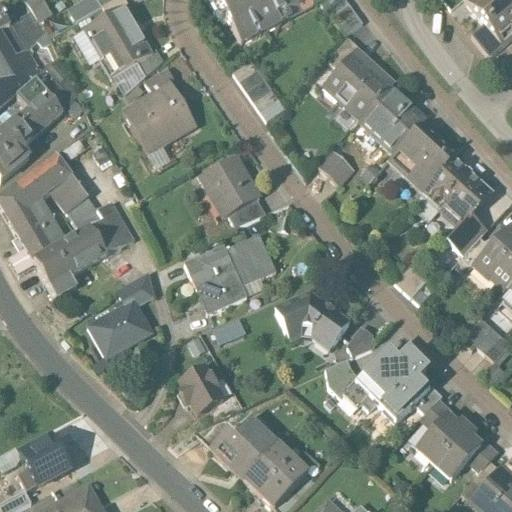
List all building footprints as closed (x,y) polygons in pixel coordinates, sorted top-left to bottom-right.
[(33,0),(23,7),(29,16),(37,29),(50,20),(37,0),(33,0)] [(83,0),(86,4),(66,16),(74,29),(102,12),(94,0),(83,0)] [(94,0),(102,12),(123,0),(94,0)] [(213,0),(240,50),(280,29),(276,22),(310,4),(308,0),(213,0)] [(341,0),(320,0),(316,3),(342,43),(362,30),(341,0)] [(471,0),(463,7),(483,31),(502,53),(511,44),(511,11),(502,0),(471,0)] [(511,0),(502,0),(511,11),(511,0)] [(123,13),(83,37),(111,84),(151,61),(123,13)] [(9,28),(10,30),(25,55),(28,54),(35,47),(44,39),(37,29),(29,16),(9,28)] [(7,32),(0,36),(15,62),(25,55),(10,30),(7,32)] [(483,31),(470,42),(489,64),(502,53),(483,31)] [(44,39),(35,47),(44,54),(55,46),(47,35),(44,39)] [(0,118),(17,102),(31,90),(29,85),(15,62),(0,36),(0,118)] [(358,58),(346,47),(327,69),(337,78),(355,59),(357,61),(358,58)] [(28,54),(25,55),(15,62),(29,85),(41,77),(28,54)] [(151,61),(111,84),(123,102),(161,66),(156,58),(151,61)] [(360,128),(389,96),(392,94),(357,61),(355,59),(337,78),(323,94),(360,128)] [(249,66),(231,79),(265,127),(283,115),(249,66)] [(28,116),(14,128),(29,146),(61,119),(34,88),(31,90),(17,102),(28,116)] [(170,91),(122,120),(143,155),(191,126),(170,91)] [(421,132),(424,129),(389,96),(360,128),(357,130),(393,163),(421,132)] [(14,128),(0,139),(0,185),(2,188),(30,164),(21,153),(29,146),(14,128)] [(387,169),(422,201),(452,168),(456,165),(421,132),(393,163),(387,169)] [(332,159),(317,174),(338,194),(353,178),(332,159)] [(0,212),(32,269),(65,251),(39,208),(48,201),(70,184),(55,163),(0,204),(0,212)] [(234,164),(197,185),(221,225),(229,221),(255,206),(257,204),(234,164)] [(490,202),(452,168),(422,201),(411,214),(418,221),(416,223),(427,232),(438,220),(458,238),(469,226),(490,202)] [(70,184),(48,201),(81,241),(90,237),(103,229),(97,220),(70,184)] [(255,206),(229,221),(236,234),(264,221),(255,206)] [(111,211),(97,220),(103,229),(90,237),(105,263),(134,247),(111,211)] [(469,226),(458,238),(448,249),(465,264),(486,241),(469,226)] [(511,235),(508,232),(473,269),(504,298),(511,289),(511,235)] [(65,251),(32,269),(54,308),(75,296),(68,283),(105,263),(90,237),(81,241),(65,251)] [(222,254),(182,272),(195,299),(198,298),(209,321),(245,305),(241,295),(275,280),(258,242),(224,258),(222,254)] [(115,300),(123,314),(132,309),(135,316),(155,305),(147,282),(115,300)] [(500,303),(511,314),(511,289),(504,298),(500,303)] [(305,308),(277,321),(291,350),(299,346),(312,347),(328,358),(338,343),(343,336),(333,329),(335,326),(333,317),(328,313),(317,314),(315,316),(305,308)] [(123,314),(86,335),(103,369),(151,342),(135,316),(132,309),(123,314)] [(481,327),(462,348),(472,357),(476,352),(491,336),(481,327)] [(349,350),(338,343),(328,358),(324,364),(335,372),(369,357),(374,351),(371,342),(360,335),(349,350)] [(491,336),(476,352),(494,368),(508,352),(491,336)] [(360,392),(396,428),(413,411),(425,398),(421,393),(429,385),(406,362),(396,372),(388,364),(360,392)] [(177,400),(184,412),(188,410),(195,422),(225,404),(207,375),(177,393),(180,398),(177,400)] [(425,398),(413,411),(424,422),(438,408),(442,404),(430,393),(425,398)] [(424,422),(421,425),(432,436),(444,424),(450,419),(438,408),(424,422)] [(432,472),(466,435),(458,427),(453,432),(444,424),(415,456),(432,472)] [(227,440),(212,457),(241,485),(276,448),(252,427),(234,446),(227,440)] [(466,435),(432,472),(450,487),(466,469),(479,455),(469,447),(474,442),(466,435)] [(52,444),(19,463),(37,494),(70,474),(52,444)] [(276,448),(241,485),(270,511),(272,511),(306,476),(276,448)] [(479,455),(466,469),(478,480),(487,470),(497,458),(486,448),(479,455)] [(468,510),(497,478),(487,470),(478,480),(458,502),(468,510)] [(497,478),(468,510),(469,511),(511,511),(511,485),(500,475),(497,478)] [(98,511),(88,493),(53,511),(98,511)]
